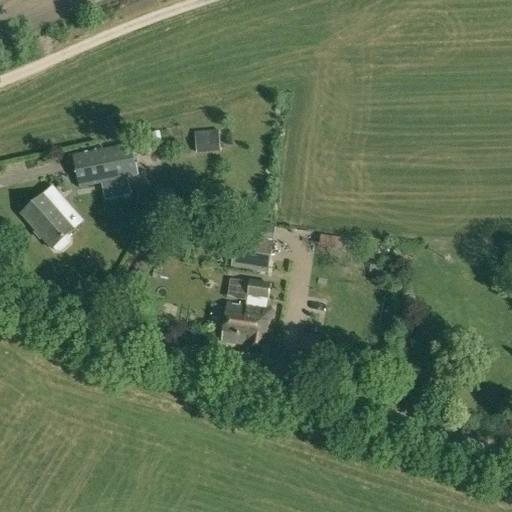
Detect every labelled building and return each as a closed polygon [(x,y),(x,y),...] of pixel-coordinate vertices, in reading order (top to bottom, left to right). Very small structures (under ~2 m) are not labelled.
[(198,155),(221,153),(220,132),(195,134),(198,155)] [(131,145),(73,157),(79,188),(138,176),(131,145)] [(52,249),(74,230),(63,218),(73,209),(53,187),(22,215),(52,249)] [(175,190),(156,189),(155,207),(174,209),(175,190)] [(233,268),(260,273),(269,275),(276,226),(240,220),(233,268)] [(64,255),(79,245),(73,236),(59,245),(64,255)] [(271,308),(267,307),(270,284),(251,281),(247,307),(228,304),(222,342),(248,346),(248,350),(264,353),(271,308)]
